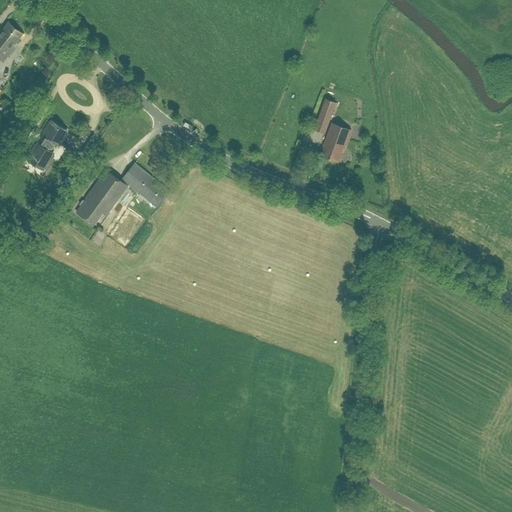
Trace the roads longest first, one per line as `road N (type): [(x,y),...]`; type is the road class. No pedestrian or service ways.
road 1 (tertiary): [(377,219),(195,143),(107,70),(47,0)]
road 2 (unclassified): [(348,511),(377,219)]
road 3 (tertiary): [(511,298),(377,219)]
